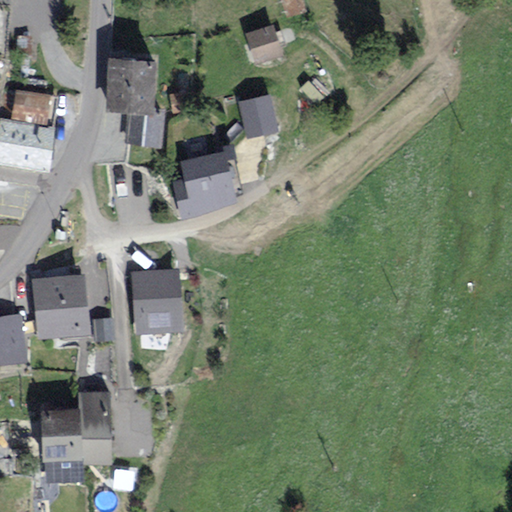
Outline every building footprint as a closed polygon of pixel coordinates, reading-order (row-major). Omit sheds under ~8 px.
[(280,53),(272,28),(250,35),(258,60),(280,53)] [(115,62),(112,106),(132,107),(129,140),(159,142),(162,110),(149,109),(152,64),(115,62)] [(56,98),(21,92),(17,116),(52,122),(56,98)] [(268,97),(243,103),(251,135),(276,129),(268,97)] [(50,131),(3,123),(0,143),(0,160),(45,167),(50,131)] [(226,154),(184,165),(188,182),(177,185),(184,212),(238,198),(226,154)] [(172,270),(128,273),(132,334),(176,331),(172,270)] [(75,277),(28,281),(34,337),(81,332),(75,277)] [(109,317),(90,319),(92,342),(110,341),(109,317)] [(0,359),(19,358),(15,318),(0,319),(0,359)] [(107,394),(80,395),(82,460),(109,460),(107,394)] [(78,481),(73,410),(37,413),(42,483),(78,481)]
